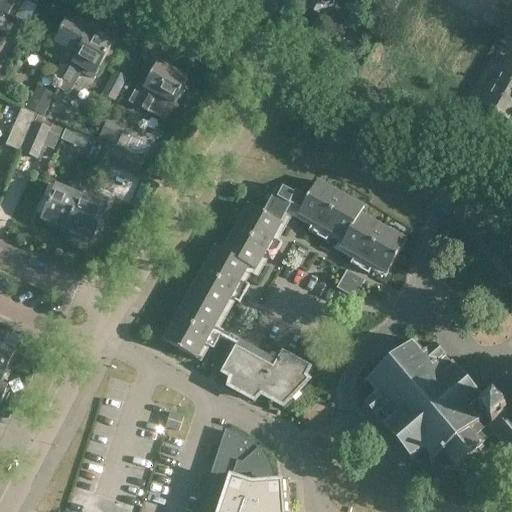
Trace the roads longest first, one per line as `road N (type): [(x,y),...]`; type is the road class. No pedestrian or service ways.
road 1 (residential): [(118,312),(277,64)]
road 2 (residential): [(309,509),(307,471),(282,441),(102,344)]
road 3 (residential): [(458,162),(277,64)]
road 4 (residential): [(11,511),(102,344)]
road 5 (residential): [(404,296),(458,162)]
road 6 (residential): [(404,296),(475,362),(511,337)]
road 7 (residential): [(284,296),(340,327),(404,296)]
road 8 (residential): [(277,64),(162,0)]
road 9 (residential): [(118,312),(0,261)]
